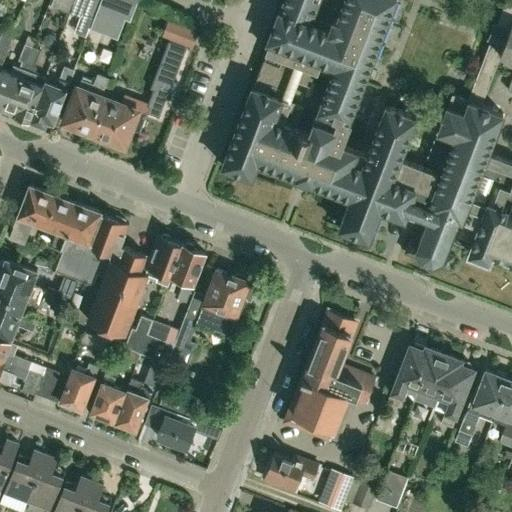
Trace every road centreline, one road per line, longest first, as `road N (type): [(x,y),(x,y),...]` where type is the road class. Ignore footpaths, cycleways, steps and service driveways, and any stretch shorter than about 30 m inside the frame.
road 1 (residential): [(218,483),(307,251)]
road 2 (residential): [(218,483),(0,399)]
road 3 (residential): [(511,331),(307,251)]
road 4 (residential): [(180,206),(246,24)]
road 5 (residential): [(180,206),(18,146)]
road 6 (residential): [(307,251),(180,206)]
